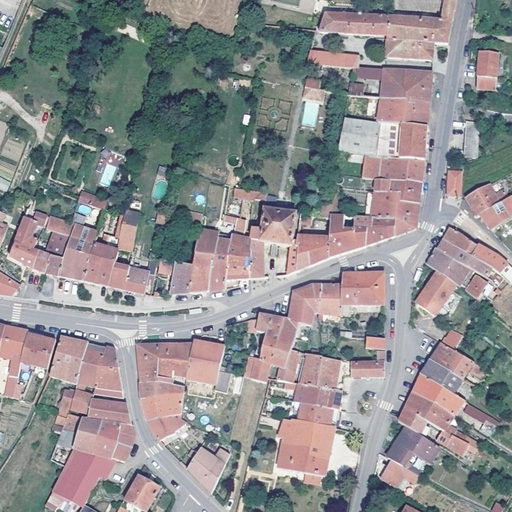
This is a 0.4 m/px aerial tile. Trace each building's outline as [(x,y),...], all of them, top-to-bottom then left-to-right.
[(388,19),(387,38),(387,41),(448,44),(449,41),(453,19),(456,0),(445,0),(441,23),(388,19)] [(387,38),(388,19),(326,16),(320,34),(387,38)] [(448,44),(387,41),(386,60),(433,62),(434,45),(448,46),(448,44)] [(498,55),(480,53),(477,89),(496,91),(498,55)] [(310,54),(307,66),(354,70),(357,70),(359,58),(310,54)] [(383,81),(385,71),(357,70),(354,70),(353,79),(383,81)] [(432,74),(385,71),(383,81),(382,88),(381,100),(429,104),(430,93),(432,74)] [(307,78),(304,89),(318,92),(321,82),(307,78)] [(351,86),(350,98),(381,100),(382,88),(351,86)] [(429,104),(381,100),(377,124),(404,127),(428,129),(428,121),(429,104)] [(377,124),(344,120),(338,155),(364,159),(424,163),(425,148),(428,129),(404,127),(377,124)] [(464,158),(477,159),(479,124),(466,122),(464,144),(464,158)] [(424,163),(364,159),(362,180),(375,181),(421,185),(422,175),(424,163)] [(100,182),(109,185),(116,168),(107,164),(100,182)] [(461,199),(463,173),(447,172),(446,198),(461,199)] [(345,178),(333,176),(333,181),(332,189),(339,190),(339,186),(344,187),(345,178)] [(0,188),(7,191),(10,180),(0,177),(0,188)] [(421,185),(375,181),(374,195),(399,199),(399,204),(419,206),(420,196),(421,185)] [(505,192),(507,195),(511,192),(511,187),(510,184),(503,188),(505,192)] [(489,187),(465,200),(470,207),(476,219),(479,217),(499,206),(495,197),(489,187)] [(339,190),(332,189),(331,204),(331,206),(331,219),(341,219),(342,206),(338,205),(339,190)] [(267,195),(238,191),(234,190),(234,200),(253,202),(266,203),(267,195)] [(495,197),(499,206),(510,200),(507,195),(505,192),(495,197)] [(374,195),(368,194),(365,220),(396,221),(395,238),(400,236),(416,230),(419,206),(399,204),(399,199),(374,195)] [(93,198),(89,205),(105,211),(105,209),(107,203),(93,198)] [(499,206),(479,217),(483,222),(491,233),(511,217),(511,198),(510,200),(499,206)] [(72,239),(59,278),(71,280),(83,283),(95,245),(105,211),(89,205),(80,202),(77,211),(87,215),(86,218),(76,215),(72,225),(77,226),(72,239)] [(265,211),(266,203),(253,202),(250,215),(263,216),(263,211),(265,211)] [(331,219),(331,206),(322,206),(320,219),(330,221),(331,219)] [(44,229),(48,217),(32,211),(29,210),(10,259),(28,268),(33,271),(40,253),(35,252),(39,242),(31,239),(36,226),(44,229)] [(297,250),(295,249),(292,248),(296,215),(265,211),(263,211),(263,216),(261,231),(259,244),(263,245),(289,248),(288,275),(296,273),(297,250)] [(141,216),(127,212),(126,215),(120,241),(117,251),(133,253),(134,242),(140,220),(141,216)] [(6,216),(0,213),(0,250),(9,229),(2,225),(6,216)] [(165,225),(166,215),(157,213),(156,223),(165,225)] [(120,241),(126,215),(122,214),(115,240),(120,241)] [(246,222),(224,216),(223,222),(235,226),(233,230),(238,232),(237,238),(231,237),(230,243),(226,282),(248,281),(250,260),(239,260),(243,239),(246,222)] [(47,230),(55,233),(72,239),(77,226),(72,225),(51,217),(47,230)] [(187,217),(184,230),(198,233),(201,220),(187,217)] [(341,219),(331,219),(330,221),(329,239),(304,238),(297,237),(295,249),(297,250),(296,273),(303,270),(329,260),(339,256),(367,247),(367,230),(355,230),(355,220),(341,219)] [(365,220),(355,220),(355,230),(367,230),(367,247),(372,246),(395,238),(396,221),(365,220)] [(445,236),(442,242),(471,258),(478,247),(449,229),(445,236)] [(250,241),(243,239),(239,260),(250,260),(248,281),(263,280),(263,245),(259,244),(261,231),(252,230),(250,241)] [(218,241),(219,235),(200,231),(200,233),(193,269),(188,294),(204,293),(209,293),(218,241)] [(55,233),(46,255),(51,257),(46,276),(56,278),(59,278),(72,239),(55,233)] [(83,283),(97,286),(108,288),(114,265),(117,251),(120,241),(115,240),(106,237),(104,237),(101,247),(95,245),(83,283)] [(230,243),(218,241),(209,293),(213,292),(225,291),(226,282),(230,243)] [(479,276),(485,280),(491,269),(471,258),(442,242),(439,247),(437,251),(472,272),(479,276)] [(478,247),(471,258),(491,269),(496,272),(503,279),(511,270),(511,269),(498,258),(494,256),(478,247)] [(431,259),(427,267),(436,274),(456,287),(460,290),(472,272),(437,251),(435,251),(431,259)] [(46,255),(40,253),(33,271),(46,276),(51,257),(46,255)] [(151,261),(147,275),(149,276),(154,277),(157,263),(151,261)] [(193,269),(159,263),(157,275),(174,278),(171,296),(175,296),(188,294),(193,269)] [(129,269),(114,265),(108,288),(121,291),(144,296),(149,276),(147,275),(129,271),(129,269)] [(485,280),(488,283),(496,272),(491,269),(485,280)] [(0,295),(12,297),(14,294),(20,288),(0,274),(0,295)] [(456,287),(436,274),(425,290),(428,292),(418,307),(434,319),(456,287)] [(341,287),(340,317),(350,318),(351,307),(383,307),(383,275),(370,275),(342,275),(341,287)] [(479,276),(466,294),(476,302),(488,283),(485,280),(479,276)] [(488,283),(476,302),(479,304),(492,287),(488,283)] [(286,321),(284,320),(270,367),(280,370),(277,383),(286,384),(292,385),(299,355),(290,353),(299,324),(311,328),(313,315),(317,315),(321,286),(314,286),(294,294),(293,299),(288,321),(286,321)] [(326,286),(321,286),(317,315),(318,321),(340,325),(340,318),(340,317),(341,287),(326,286)] [(415,305),(418,307),(428,292),(425,290),(415,305)] [(270,367),(284,320),(265,317),(260,316),(259,321),(247,323),(245,330),(267,335),(260,364),(253,362),(250,381),(265,385),(270,367)] [(455,349),(463,336),(450,328),(442,341),(455,349)] [(7,329),(1,356),(14,359),(10,378),(18,380),(29,333),(18,331),(7,329)] [(48,371),(56,343),(41,339),(39,338),(40,336),(29,333),(18,380),(14,399),(19,401),(29,366),(48,371)] [(60,344),(50,378),(72,385),(69,392),(65,391),(58,413),(68,416),(69,417),(70,412),(75,392),(89,344),(74,341),(61,339),(60,344)] [(384,352),(384,340),(376,340),(366,340),(366,351),(384,352)] [(185,380),(185,381),(224,389),(226,374),(225,374),(219,372),(225,349),(223,349),(193,343),(192,346),(185,380)] [(89,344),(75,392),(83,395),(85,386),(95,389),(102,360),(104,360),(108,348),(98,346),(89,344)] [(430,361),(462,382),(468,373),(482,382),(487,373),(458,355),(441,345),(436,353),(430,361)] [(137,347),(140,385),(159,384),(159,346),(147,346),(137,347)] [(173,346),(159,346),(159,384),(171,386),(172,378),(185,380),(192,346),(187,346),(173,346)] [(102,360),(95,389),(93,396),(103,397),(124,399),(116,350),(108,348),(104,360),(102,360)] [(351,365),(351,380),(369,380),(384,379),(384,354),(377,354),(376,364),(351,365)] [(322,359),(320,358),(306,356),(298,386),(341,393),(344,380),(351,380),(351,365),(322,360),(322,359)] [(243,360),(239,378),(244,379),(250,381),(253,362),(243,360)] [(462,382),(430,361),(426,368),(421,376),(454,396),(462,382)] [(227,366),(225,374),(226,374),(232,376),(235,369),(227,366)] [(413,393),(454,418),(459,411),(465,402),(454,396),(421,376),(417,385),(413,393)] [(171,386),(159,384),(140,385),(140,392),(141,402),(182,402),(183,389),(171,386)] [(297,392),(294,404),(302,406),(338,413),(340,403),(341,393),(298,386),(292,385),(286,384),(285,390),(297,392)] [(75,392),(70,412),(89,417),(92,402),(93,397),(83,395),(75,392)] [(402,417),(398,424),(407,429),(421,438),(427,424),(442,432),(436,444),(458,457),(463,449),(469,453),(476,444),(447,428),(454,418),(413,393),(409,401),(402,417)] [(89,417),(88,421),(132,427),(129,415),(127,406),(126,406),(102,403),(92,402),(89,417)] [(182,402),(141,402),(146,423),(158,443),(172,435),(185,424),(180,422),(182,402)] [(459,411),(477,422),(483,413),(465,402),(459,411)] [(302,406),(294,404),(293,412),(300,414),(302,406)] [(300,414),(298,423),(335,429),(337,419),(338,413),(302,406),(300,414)] [(495,432),(500,424),(489,417),(483,413),(477,422),(495,432)] [(68,416),(65,424),(81,428),(78,436),(74,451),(82,453),(118,462),(125,464),(131,449),(136,438),(132,427),(88,421),(80,420),(69,417),(68,416)] [(283,421),(283,422),(278,440),(283,441),(277,470),(325,479),(335,429),(298,423),(293,422),(293,424),(283,421)] [(407,429),(387,460),(393,463),(403,468),(407,462),(404,461),(410,451),(429,463),(438,450),(421,438),(407,429)] [(62,431),(57,446),(67,449),(71,434),(62,431)] [(74,451),(78,436),(73,435),(69,450),(74,451)] [(215,459),(200,450),(187,471),(202,487),(212,497),(230,457),(220,451),(215,459)] [(82,453),(74,451),(65,468),(72,472),(75,466),(82,453)] [(100,479),(106,482),(118,462),(82,453),(75,466),(100,479)] [(403,468),(393,463),(381,482),(400,493),(407,483),(414,486),(419,478),(403,468)] [(100,479),(75,466),(72,472),(61,497),(83,509),(100,479)] [(61,497),(72,472),(65,468),(65,469),(53,492),(61,497)] [(138,477),(124,501),(143,511),(147,511),(159,490),(138,477)] [(142,511),(143,511),(124,501),(120,507),(127,511),(142,511)]
